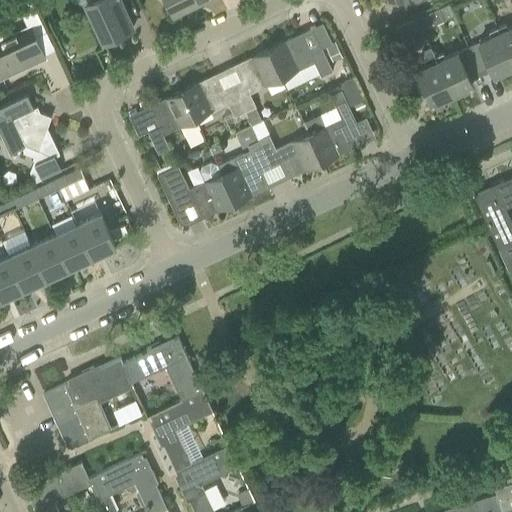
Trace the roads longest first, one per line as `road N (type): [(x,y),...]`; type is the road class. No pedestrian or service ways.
road 1 (residential): [(172,271),(106,126),(102,100),(123,79),(287,0)]
road 2 (residential): [(172,271),(413,158)]
road 3 (residential): [(0,356),(172,271)]
road 4 (residential): [(335,0),(413,158)]
